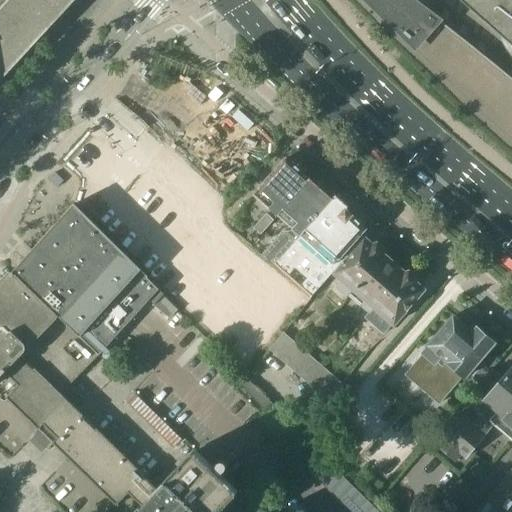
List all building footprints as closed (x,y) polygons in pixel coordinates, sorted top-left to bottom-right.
[(0,0),(0,82),(10,72),(11,70),(31,49),(32,47),(52,26),(53,25),(73,3),(74,2),(75,0),(0,0)] [(353,0),(451,96),(475,118),(495,137),(511,151),(511,78),(477,50),(440,21),(412,0),(353,0)] [(511,0),(464,0),(511,42),(511,0)] [(255,194),(278,214),(310,178),(301,170),(303,168),(302,163),(297,158),(291,158),(289,161),(286,158),(255,194)] [(64,181),(55,173),(49,179),(57,188),(64,181)] [(313,181),(310,178),(278,214),(293,228),(290,231),(282,231),(263,253),(274,263),(295,240),(306,228),(333,198),(324,190),(326,189),(325,183),(320,179),(315,179),(313,181)] [(337,193),(333,198),(306,228),(295,240),(274,263),(307,292),(366,227),(364,225),(366,224),(366,218),(360,213),(354,213),(353,215),(347,210),(351,206),(337,193)] [(155,305),(164,295),(147,278),(147,277),(75,204),(75,203),(13,271),(11,273),(100,355),(150,300),(155,305)] [(254,228),(261,235),(273,221),(266,214),(254,228)] [(355,290),(384,256),(382,255),(383,249),(376,244),(372,245),(364,238),(354,249),(353,248),(338,264),(339,265),(334,272),(355,290)] [(374,307),(404,273),(384,256),(355,290),(350,295),(370,312),(374,307)] [(100,355),(11,273),(9,271),(0,280),(0,385),(9,395),(6,398),(115,504),(107,511),(219,511),(237,494),(236,493),(238,491),(196,450),(195,452),(194,451),(165,480),(166,481),(159,489),(61,394),(99,355),(100,355)] [(405,274),(404,273),(374,307),(394,324),(424,290),(416,283),(417,279),(409,272),(405,274)] [(303,290),(295,299),(304,307),(312,298),(303,290)] [(423,355),(406,375),(439,404),(463,376),(464,376),(464,377),(465,378),(466,376),(493,345),(494,344),(493,342),(492,343),(478,330),(476,328),(475,330),(476,330),(473,333),(455,318),(455,317),(454,316),(452,318),(453,318),(422,353),(423,355)] [(269,350),(288,367),(303,349),(284,333),(269,350)] [(323,366),(303,349),(288,367),(307,384),(323,366)] [(344,384),(323,366),(307,384),(328,402),(344,384)] [(511,369),(477,412),(488,422),(481,429),(476,425),(473,429),(467,425),(469,422),(460,413),(438,439),(442,443),(438,446),(456,461),(462,454),(466,458),(494,425),(511,439),(511,369)] [(506,511),(511,507),(511,469),(476,511),(506,511)]
